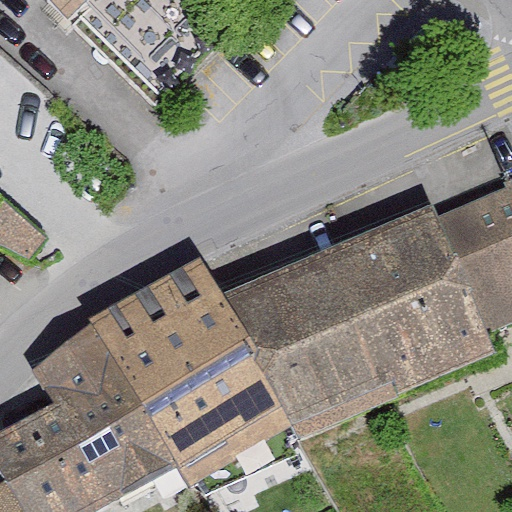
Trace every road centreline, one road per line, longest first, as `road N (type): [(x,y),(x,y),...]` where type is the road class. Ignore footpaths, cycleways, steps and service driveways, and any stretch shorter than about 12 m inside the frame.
road 1 (tertiary): [(0,371),(90,282),(178,226),(500,87)]
road 2 (unknown): [(0,4),(178,226)]
